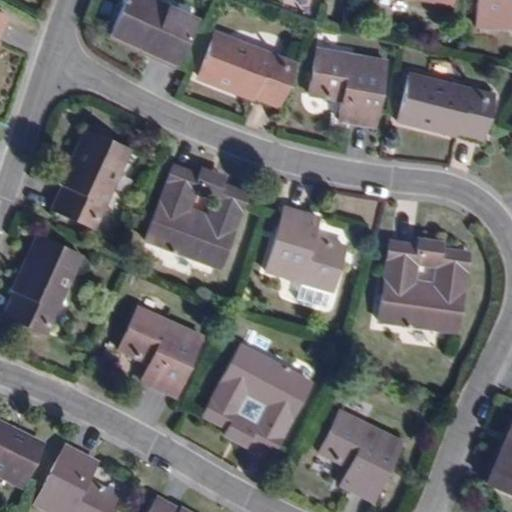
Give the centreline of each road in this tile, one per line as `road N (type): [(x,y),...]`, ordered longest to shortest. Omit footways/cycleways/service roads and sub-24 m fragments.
road 1 (residential): [(50,62),(244,145),(481,197),(511,240)]
road 2 (residential): [(278,511),(0,371)]
road 3 (residential): [(511,343),(483,387),(437,511)]
road 4 (residential): [(50,62),(0,216)]
